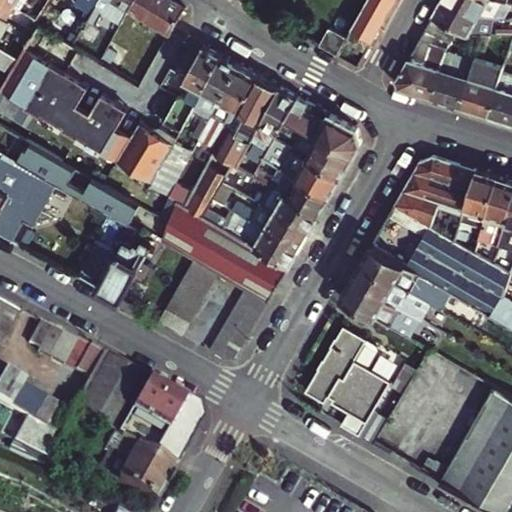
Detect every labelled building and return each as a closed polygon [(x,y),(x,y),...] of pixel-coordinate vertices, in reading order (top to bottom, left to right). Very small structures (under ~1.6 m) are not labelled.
[(0,0),(0,13),(4,16),(10,6),(36,21),(40,15),(24,6),(20,4),(22,0),(0,0)] [(30,0),(27,0),(24,6),(40,15),(44,8),(30,0)] [(76,0),(75,3),(87,10),(84,16),(90,19),(100,0),(76,0)] [(137,0),(100,0),(90,19),(95,22),(98,17),(101,19),(105,12),(124,24),(132,10),(137,0)] [(175,0),(137,0),(132,10),(171,34),(187,7),(175,0)] [(368,0),(367,2),(388,14),(396,0),(368,0)] [(511,15),(493,14),(481,13),(480,13),(455,0),(441,0),(435,13),(443,17),(456,25),(470,32),(485,32),(511,33),(511,15)] [(455,0),(480,13),(481,13),(488,0),(455,0)] [(488,0),(481,13),(493,14),(501,0),(488,0)] [(352,28),(373,40),(388,14),(367,2),(352,28)] [(0,41),(13,21),(4,16),(0,13),(0,41)] [(428,25),(436,30),(443,17),(435,13),(428,25)] [(419,41),(448,51),(456,25),(443,17),(436,30),(428,25),(419,41)] [(320,44),(337,54),(347,37),(329,27),(320,44)] [(337,54),(359,66),(373,40),(352,28),(347,37),(337,54)] [(0,43),(0,62),(14,71),(22,57),(0,43)] [(442,67),(446,55),(417,45),(410,57),(442,67)] [(458,58),(473,63),(478,50),(462,45),(458,58)] [(69,70),(28,46),(22,57),(14,71),(4,88),(4,89),(29,103),(27,105),(43,115),(44,112),(69,70)] [(184,129),(198,105),(223,63),(227,56),(209,46),(188,81),(197,86),(191,97),(187,95),(180,94),(166,120),(184,129)] [(223,63),(198,105),(211,112),(204,123),(209,126),(244,66),(227,56),(223,63)] [(400,86),(432,96),(442,67),(410,57),(397,80),(400,86)] [(215,130),(226,136),(262,76),(244,66),(209,126),(202,137),(208,141),(215,130)] [(432,96),(462,106),(471,77),(442,67),(432,96)] [(69,70),(44,112),(66,125),(64,128),(79,137),(81,135),(95,111),(82,104),(93,85),(69,70)] [(198,258),(221,271),(249,289),(270,302),(292,266),(205,216),(209,209),(216,198),(225,182),(236,165),(238,166),(245,154),(248,149),(284,88),(262,76),(226,136),(186,204),(180,200),(163,237),(198,258)] [(490,115),(511,121),(511,78),(503,76),(499,86),(490,115)] [(462,106),(490,115),(499,86),(471,77),(462,106)] [(302,97),(284,88),(248,149),(256,154),(265,140),(274,146),(277,139),(282,131),(289,119),(302,97)] [(95,111),(81,135),(105,149),(104,151),(119,160),(133,137),(119,128),(131,107),(106,92),(95,111)] [(302,97),(289,119),(356,159),(364,144),(360,129),(334,115),(330,124),(313,115),(318,106),(302,97)] [(356,159),(289,119),(282,131),(301,142),(296,150),(344,178),(356,159)] [(133,137),(119,160),(154,181),(178,140),(180,138),(162,127),(156,129),(143,121),(133,137)] [(33,142),(25,137),(0,122),(0,148),(6,152),(59,182),(135,226),(136,227),(147,207),(100,180),(93,193),(78,184),(85,171),(33,142)] [(274,146),(266,159),(271,162),(289,172),(333,197),(344,178),(296,150),(277,139),(274,146)] [(170,193),(195,150),(178,140),(154,181),(153,184),(170,193)] [(0,163),(0,231),(15,240),(26,220),(36,225),(59,182),(6,152),(0,163)] [(245,154),(238,166),(254,175),(256,176),(260,169),(263,164),(245,154)] [(424,162),(397,206),(432,225),(444,202),(467,208),(481,169),(437,155),(424,162)] [(268,167),(271,162),(266,159),(263,164),(268,167)] [(244,192),(254,175),(238,166),(236,165),(225,182),(244,192)] [(283,182),(260,169),(256,176),(278,189),(322,215),(333,197),(289,172),(283,182)] [(502,176),(481,169),(467,208),(457,238),(467,244),(475,222),(486,225),(502,176)] [(503,220),(508,221),(511,209),(511,179),(502,176),(486,225),(482,239),(490,241),(496,243),(503,220)] [(225,182),(216,198),(237,210),(246,194),(244,192),(225,182)] [(322,215),(278,189),(271,199),(267,197),(263,204),(271,209),(312,232),(322,215)] [(432,225),(397,206),(382,232),(394,239),(403,224),(427,238),(411,266),(432,279),(486,310),(492,314),(506,293),(511,276),(511,272),(485,256),(478,251),(467,244),(457,238),(432,225)] [(302,248),(264,226),(245,215),(240,221),(230,220),(209,209),(205,216),(292,266),(302,248)] [(312,232),(271,209),(266,217),(268,218),(264,226),(302,248),(312,232)] [(511,209),(508,221),(500,245),(511,248),(511,209)] [(135,226),(127,242),(135,246),(136,244),(144,231),(136,227),(135,226)] [(485,256),(490,241),(482,239),(478,251),(485,256)] [(127,242),(120,254),(101,288),(125,301),(154,246),(145,241),(141,247),(136,244),(135,246),(127,242)] [(101,288),(120,254),(101,244),(91,259),(81,278),(101,288)] [(364,262),(422,296),(432,302),(436,295),(426,289),(432,279),(411,266),(374,245),(364,262)] [(198,258),(170,309),(163,322),(185,335),(221,271),(198,258)] [(364,262),(353,280),(412,314),(422,296),(364,262)] [(353,280),(343,298),(386,322),(405,333),(415,316),(412,314),(353,280)] [(242,349),(258,323),(264,312),(270,302),(249,289),(213,351),(224,356),(242,349)] [(0,318),(11,324),(19,310),(3,301),(0,299),(0,318)] [(476,328),(511,348),(511,325),(492,314),(486,310),(476,328)] [(11,324),(0,318),(0,333),(5,336),(11,324)] [(41,349),(52,327),(42,321),(30,343),(41,349)] [(332,401),(349,411),(342,424),(360,435),(391,380),(369,366),(378,351),(377,345),(367,339),(368,338),(345,324),(338,336),(337,336),(331,345),(332,345),(325,357),(325,356),(319,365),(320,365),(305,391),(325,402),(329,395),(334,398),(332,401)] [(39,352),(52,359),(65,334),(52,327),(41,349),(39,352)] [(65,334),(52,359),(65,365),(78,341),(65,334)] [(65,365),(78,371),(91,348),(86,345),(78,341),(65,365)] [(91,378),(104,355),(91,348),(78,371),(91,378)] [(119,437),(151,381),(104,355),(91,378),(74,411),(112,433),(119,437)] [(0,400),(13,407),(25,383),(26,383),(6,372),(1,380),(0,382),(0,400)] [(200,409),(151,381),(119,437),(176,470),(203,422),(200,409)] [(37,390),(25,383),(13,407),(25,414),(37,390)] [(496,511),(511,511),(511,394),(497,386),(441,481),(496,511)] [(25,414),(36,421),(49,397),(37,390),(25,414)] [(36,421),(48,428),(61,404),(49,397),(36,421)] [(61,435),(74,411),(61,404),(48,428),(55,431),(61,435)] [(96,470),(156,504),(176,470),(119,437),(112,433),(103,450),(106,452),(96,470)] [(53,511),(32,500),(25,511),(53,511)] [(134,502),(128,511),(151,511),(152,511),(134,502)]
